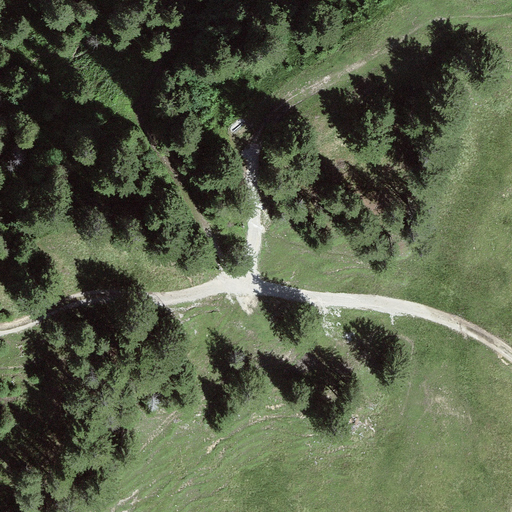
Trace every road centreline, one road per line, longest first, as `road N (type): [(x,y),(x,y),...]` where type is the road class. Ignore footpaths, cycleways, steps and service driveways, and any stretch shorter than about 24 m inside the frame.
road 1 (track): [(221,0),(157,69),(144,106),(154,142),(219,248),(227,284)]
road 2 (track): [(511,356),(430,314),(239,283)]
road 3 (track): [(239,283),(181,295),(77,294),(0,329)]
